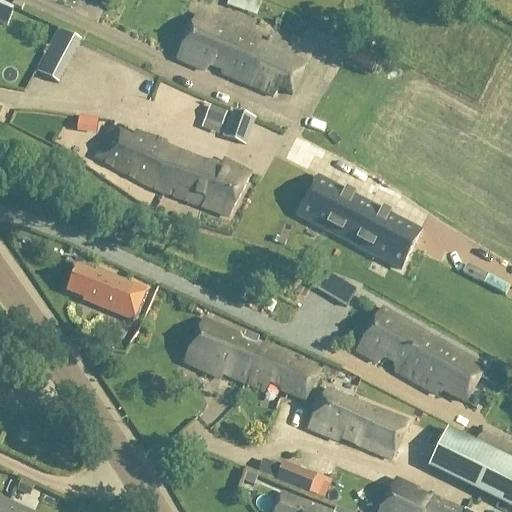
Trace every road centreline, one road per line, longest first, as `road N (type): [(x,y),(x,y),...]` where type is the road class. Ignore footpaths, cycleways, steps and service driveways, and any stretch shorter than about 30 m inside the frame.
road 1 (unknown): [(127,474),(177,447),(258,460),(308,446),(479,511)]
road 2 (tertiary): [(151,511),(0,284)]
